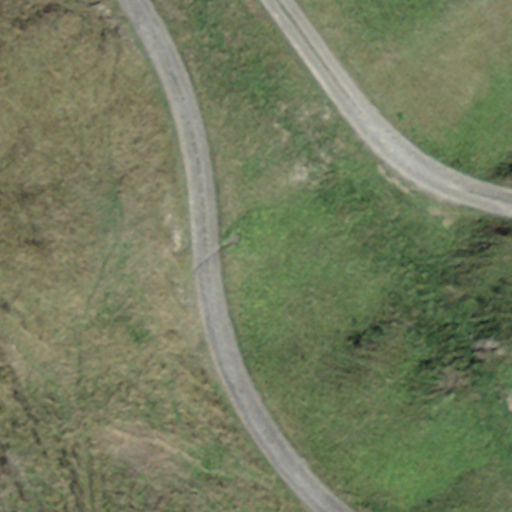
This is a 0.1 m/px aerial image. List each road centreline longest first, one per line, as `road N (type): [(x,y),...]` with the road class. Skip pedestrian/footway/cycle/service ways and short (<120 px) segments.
road 1 (track): [(136,0),(171,53),(197,159),(204,274),(230,357),(271,453),(335,511)]
road 2 (track): [(511,198),(429,170),(340,92),(277,0)]
